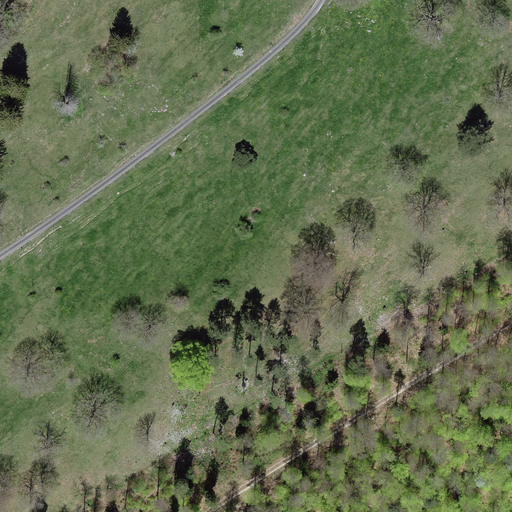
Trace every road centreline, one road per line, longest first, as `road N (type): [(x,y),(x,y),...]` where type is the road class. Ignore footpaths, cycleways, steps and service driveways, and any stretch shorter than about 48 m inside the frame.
road 1 (unclassified): [(0,257),(180,127),(279,47),(322,0)]
road 2 (track): [(511,320),(208,511)]
